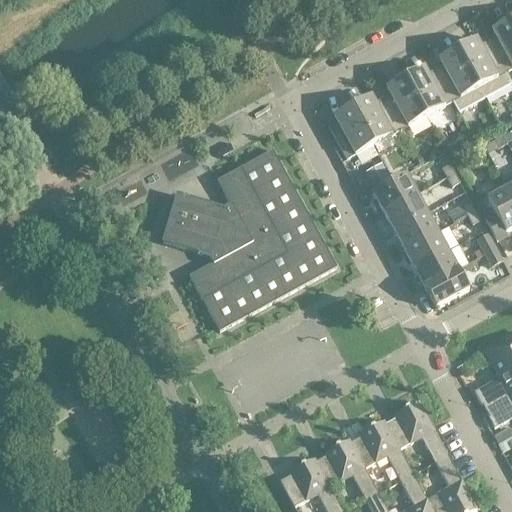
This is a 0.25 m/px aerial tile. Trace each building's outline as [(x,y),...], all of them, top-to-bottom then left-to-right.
[(511,72),(511,25),(510,23),(492,33),(495,39),(487,44),(505,76),(511,72)] [(476,41),(468,46),(457,52),(484,101),(511,87),(505,76),(487,44),(479,48),(476,41)] [(484,101),(457,52),(439,62),(442,68),(434,72),(452,105),(458,116),(484,101)] [(423,70),(416,74),(405,81),(426,119),(452,105),(434,72),(427,77),(423,70)] [(426,119),(405,81),(386,91),(389,97),(382,101),(400,134),(426,119)] [(371,99),(363,103),(352,109),(373,148),(400,134),(382,101),(374,105),(371,99)] [(373,148),(352,109),(333,119),(337,126),(328,130),(346,163),(373,148)] [(506,147),(502,139),(493,144),(497,152),(506,147)] [(457,145),(448,150),(453,159),(462,154),(457,145)] [(336,270),(272,153),(216,183),(230,207),(228,212),(181,198),(166,247),(214,261),(212,266),(188,279),(219,335),(336,270)] [(454,177),(449,167),(441,172),(446,181),(454,177)] [(416,197),(405,177),(372,196),(383,215),(416,197)] [(459,186),(454,177),(446,181),(451,190),(459,186)] [(511,231),(511,200),(507,191),(487,202),(495,217),(485,222),(496,244),(507,238),(505,235),(511,231)] [(427,216),(416,197),(383,215),(393,234),(427,216)] [(475,214),(470,205),(462,210),(467,219),(475,214)] [(480,224),(475,214),(467,219),(472,228),(480,224)] [(437,235),(427,216),(393,234),(404,253),(437,235)] [(447,254),(437,235),(404,253),(414,272),(447,254)] [(476,243),(480,249),(491,244),(487,237),(476,243)] [(502,264),(491,244),(480,249),(491,270),(502,264)] [(458,273),(447,254),(414,272),(424,291),(458,273)] [(468,293),(458,273),(424,291),(435,311),(468,293)] [(511,339),(502,345),(511,363),(511,339)] [(511,397),(511,363),(502,345),(484,354),(500,383),(490,389),(488,386),(473,394),(481,407),(482,407),(485,412),(511,397)] [(511,397),(485,412),(488,418),(487,418),(494,431),(508,423),(507,420),(511,417),(511,397)] [(447,459),(418,405),(394,418),(395,421),(385,426),(384,427),(398,453),(399,453),(421,441),(435,465),(447,459)] [(385,426),(383,424),(359,437),(360,440),(350,445),(349,446),(364,472),(386,460),(400,484),(413,478),(399,453),(398,453),(384,427),(385,426)] [(511,439),(507,431),(501,435),(506,444),(511,441),(511,439)] [(350,445),(348,443),(324,456),(326,459),(315,464),(315,465),(329,491),(351,479),(365,503),(378,496),(364,472),(349,446),(350,445)] [(509,451),(506,445),(499,449),(502,455),(509,451)] [(476,511),(447,459),(435,465),(448,490),(426,502),(426,503),(430,511),(476,511)] [(315,464),(314,462),(290,475),(291,478),(279,484),(293,510),(317,497),(324,511),(341,511),(329,491),(315,465),(315,464)] [(426,502),(413,478),(400,484),(413,509),(408,511),(430,511),(426,503),(426,502)] [(386,511),(378,496),(365,503),(369,511),(386,511)]
